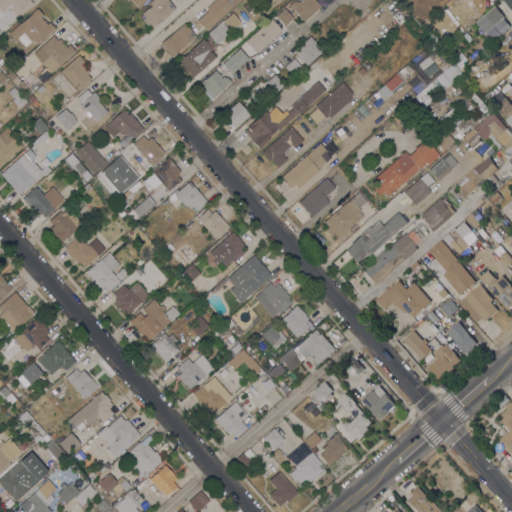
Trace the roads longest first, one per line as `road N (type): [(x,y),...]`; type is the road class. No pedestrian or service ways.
road 1 (residential): [(511,502),(73,0)]
road 2 (residential): [(253,511),(0,222)]
